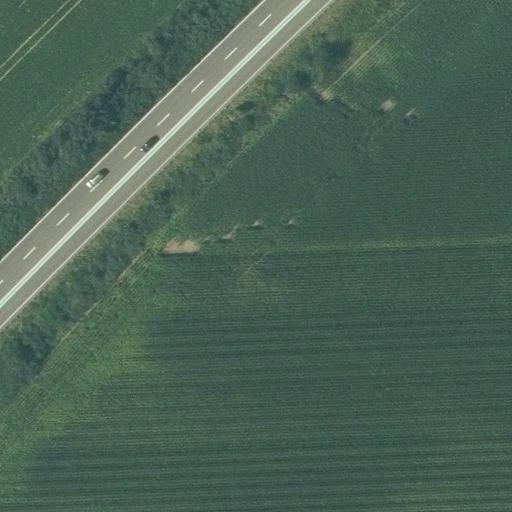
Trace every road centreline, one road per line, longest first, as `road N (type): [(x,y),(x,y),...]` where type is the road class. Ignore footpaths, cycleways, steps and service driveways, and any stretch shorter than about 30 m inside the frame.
road 1 (trunk): [(0,306),(324,0)]
road 2 (trunk): [(288,0),(0,271)]
